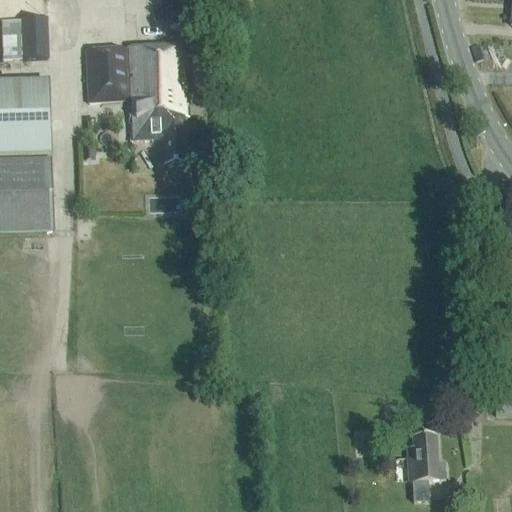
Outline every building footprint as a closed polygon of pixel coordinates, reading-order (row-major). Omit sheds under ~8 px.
[(48,62),(46,23),(23,24),(25,63),(32,63),(48,62)] [(129,104),(132,145),(164,143),(165,170),(188,168),(184,122),(190,121),(185,48),(86,54),(89,107),(129,104)] [(0,157),(50,156),(48,84),(0,85),(0,157)] [(0,235),(53,234),(51,161),(0,162),(0,235)] [(209,216),(208,187),(192,188),(193,217),(209,216)] [(136,201),(88,201),(88,213),(136,213),(136,201)] [(511,420),(511,401),(498,400),(497,419),(511,420)] [(436,440),(413,441),(413,452),(407,452),(408,486),(414,486),(414,506),(428,506),(428,485),(445,485),(444,467),(437,467),(436,440)]
